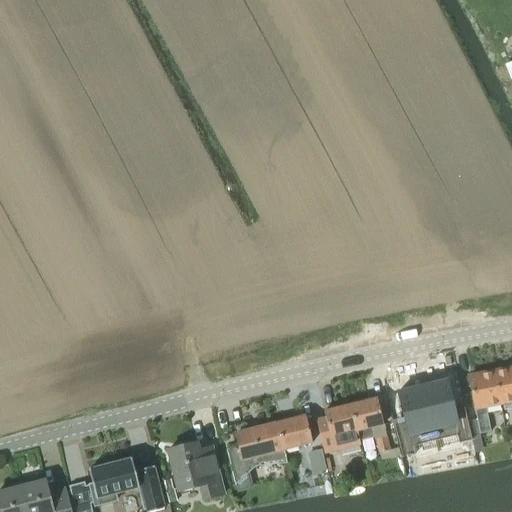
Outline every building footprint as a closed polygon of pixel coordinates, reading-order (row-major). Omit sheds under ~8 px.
[(511,367),(493,372),(495,385),(499,403),(511,400),(511,367)] [(495,385),(493,372),(467,377),(476,420),(468,421),(473,440),(473,441),(479,439),(478,434),(490,432),(485,406),(499,403),(495,385)] [(446,380),(421,386),(435,441),(457,435),(458,443),(473,440),(468,421),(465,408),(453,411),(446,380)] [(405,423),(393,425),(401,457),(415,454),(412,442),(433,437),(434,441),(435,441),(421,386),(397,392),(405,423)] [(373,437),(371,427),(382,424),(375,398),(349,404),(356,431),(355,431),(356,433),(358,440),(373,437)] [(356,431),(349,404),(323,410),(324,417),(315,419),(324,455),(360,446),(358,440),(356,433),(355,431),(356,431)] [(279,433),(283,449),(310,443),(303,416),(277,423),(279,433)] [(285,463),(282,450),(283,449),(279,433),(277,423),(250,429),(250,431),(234,435),(237,446),(225,449),(234,485),(257,462),(283,460),(284,463),(285,463)] [(377,452),(387,449),(384,436),(374,439),(377,452)] [(201,498),(222,493),(212,453),(199,456),(195,441),(166,448),(176,489),(200,483),(203,496),(201,497),(201,498)] [(84,483),(69,487),(75,511),(91,511),(90,504),(93,503),(94,507),(116,501),(115,494),(138,488),(143,510),(146,509),(146,511),(151,511),(164,509),(153,467),(134,472),(131,459),(88,470),(91,484),(92,484),(90,485),(89,485),(89,486),(85,487),(84,483)] [(30,481),(19,484),(25,511),(68,511),(63,491),(47,496),(43,480),(31,483),(30,481)] [(25,511),(19,484),(7,487),(7,489),(0,491),(0,511),(25,511)]
